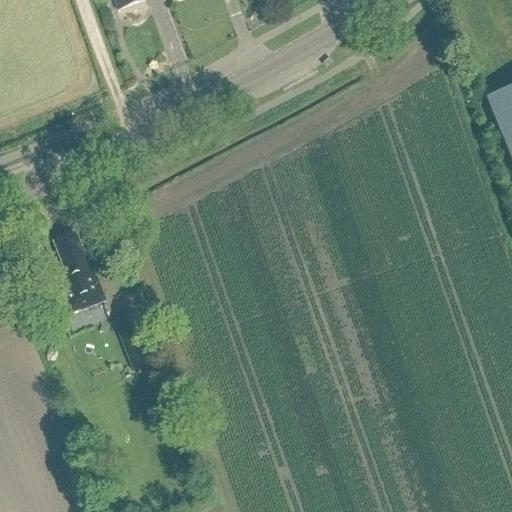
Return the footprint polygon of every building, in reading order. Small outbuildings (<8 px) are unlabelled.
[(111,0),(116,13),(144,3),(142,0),(111,0)] [(143,91),(153,86),(146,70),(135,75),(143,91)] [(511,92),(488,102),(511,162),(511,92)] [(74,238),(53,246),(65,275),(53,280),(67,317),(104,302),(85,252),(81,254),(74,238)] [(161,311),(136,317),(143,347),(168,340),(161,311)]
